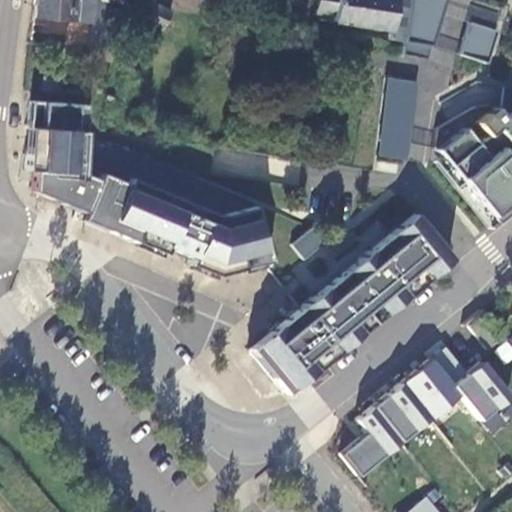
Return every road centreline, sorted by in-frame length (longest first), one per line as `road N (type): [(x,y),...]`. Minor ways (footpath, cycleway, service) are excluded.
road 1 (residential): [(276,426),(235,425),(200,407),(82,268),(58,249),(15,235)]
road 2 (residential): [(511,239),(323,399),(276,426)]
